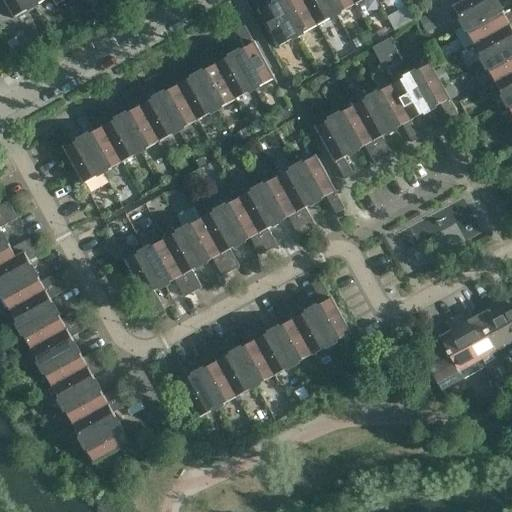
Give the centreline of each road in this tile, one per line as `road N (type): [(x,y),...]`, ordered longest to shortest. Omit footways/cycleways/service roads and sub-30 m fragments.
road 1 (residential): [(136,350),(333,248),(354,257),(377,300),(393,312),(511,252)]
road 2 (residential): [(0,115),(107,315),(136,350)]
road 3 (tertiary): [(0,109),(193,0)]
